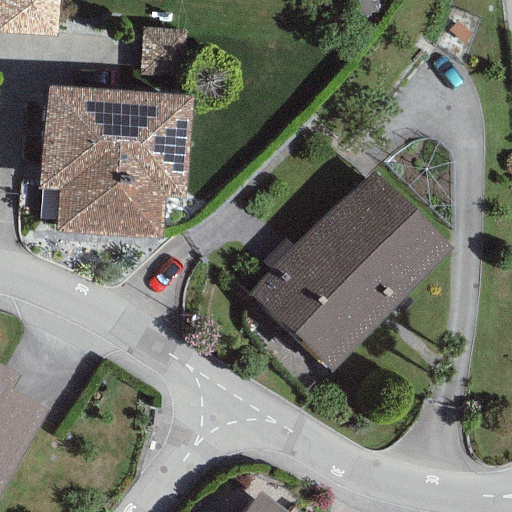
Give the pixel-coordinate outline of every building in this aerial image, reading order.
[(58,0),(0,0),(0,33),(56,38),(58,0)] [(187,31),(141,28),(137,75),(183,79),(187,31)] [(192,98),(46,85),(37,189),(58,191),(55,232),(159,241),(163,198),(183,200),(192,98)] [(452,249),(373,171),(251,293),(330,372),(452,249)] [(0,492),(46,410),(11,390),(18,377),(0,366),(0,492)] [(286,511),(261,492),(245,511),(286,511)]
